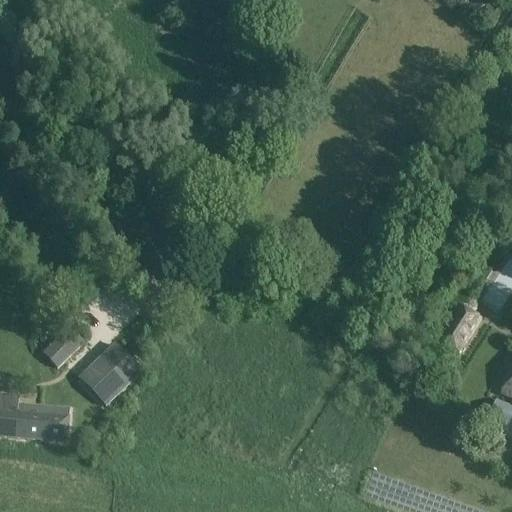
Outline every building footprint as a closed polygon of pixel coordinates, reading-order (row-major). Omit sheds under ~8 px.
[(490,8),(486,0),(464,0),(472,16),(490,8)] [(481,323),(456,307),(435,341),(460,357),(481,323)] [(78,352),(63,337),(43,356),(58,371),(78,352)] [(142,373),(117,347),(81,381),(107,407),(142,373)] [(511,351),(507,350),(491,392),(511,399),(511,406),(511,408),(495,402),(485,427),(486,427),(487,427),(504,434),(504,435),(510,437),(510,436),(511,436),(511,351)] [(19,398),(0,396),(0,437),(50,441),(52,411),(18,409),(19,398)]
